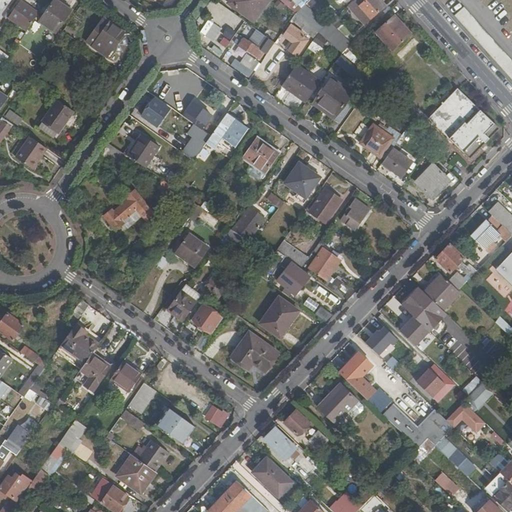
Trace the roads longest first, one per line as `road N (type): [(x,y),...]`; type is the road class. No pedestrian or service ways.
road 1 (residential): [(167,37),(434,227)]
road 2 (residential): [(259,408),(434,227)]
road 3 (residential): [(58,269),(259,408)]
road 4 (residential): [(49,205),(167,37)]
road 5 (residential): [(511,108),(416,0)]
road 6 (residential): [(163,511),(259,408)]
